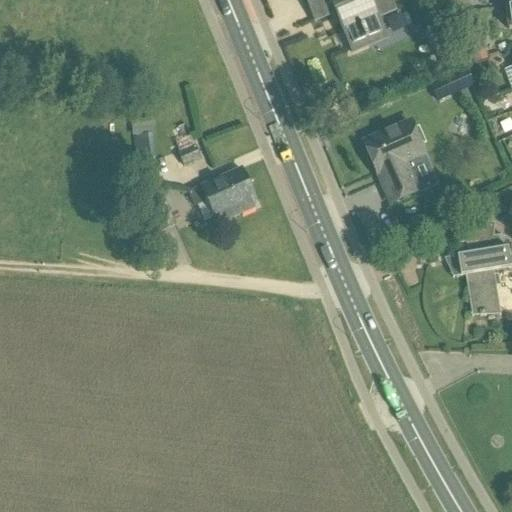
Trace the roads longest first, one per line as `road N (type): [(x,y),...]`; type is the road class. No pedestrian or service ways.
road 1 (primary): [(461,511),(361,324),(227,0)]
road 2 (track): [(0,263),(345,288)]
